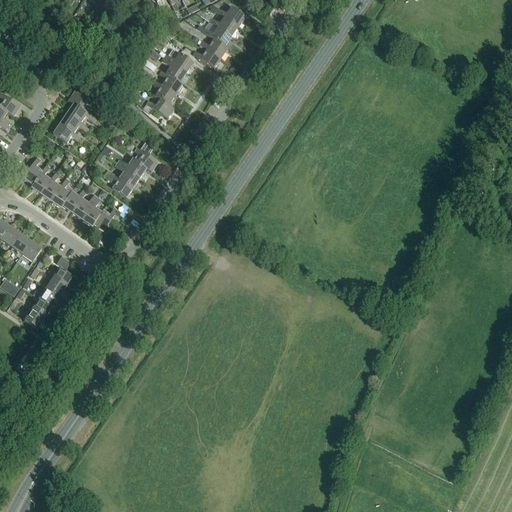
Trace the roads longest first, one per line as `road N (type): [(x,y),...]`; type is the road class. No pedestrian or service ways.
road 1 (secondary): [(32,484),(362,0)]
road 2 (residential): [(109,263),(130,254),(299,0)]
road 3 (residential): [(0,434),(109,263)]
road 4 (residential): [(0,173),(43,101),(0,31)]
road 5 (residential): [(0,205),(25,209),(109,263)]
